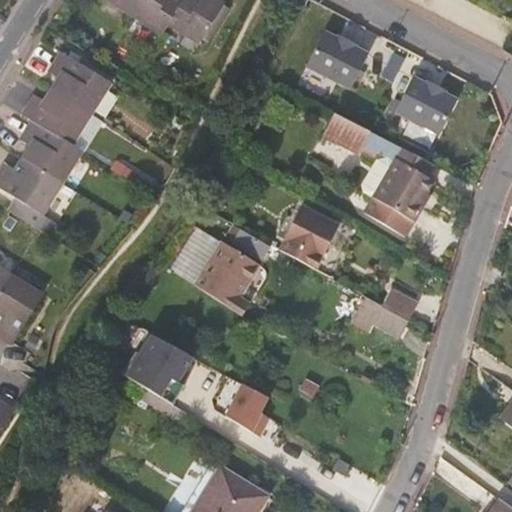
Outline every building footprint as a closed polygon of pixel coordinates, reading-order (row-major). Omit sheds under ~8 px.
[(104,0),(161,35),(167,24),(198,44),(221,6),(212,0),(104,0)] [(311,69),(356,92),(373,58),(360,51),(361,48),(343,39),(342,42),(329,35),(311,69)] [(0,169),(0,193),(35,216),(76,152),(70,148),(73,142),(70,139),(104,84),(57,54),(44,74),(55,81),(41,104),(30,98),(19,117),(28,123),(16,144),(25,151),(11,175),(1,168),(0,169)] [(394,114),(439,137),(457,102),(443,95),(444,93),(426,84),(425,86),(412,79),(394,114)] [(428,178),(434,166),(403,150),(398,159),(428,178)] [(368,196),(375,200),(397,161),(392,158),(381,159),(365,187),(368,196)] [(375,200),(416,224),(431,197),(429,196),(436,183),(428,178),(398,159),(397,161),(375,200)] [(276,250),(310,268),(335,224),(301,205),(276,250)] [(224,239),(255,257),(258,251),(262,253),(265,247),(231,227),(224,239)] [(178,280),(226,311),(236,295),(229,290),(248,262),(207,236),(178,280)] [(0,342),(4,345),(34,297),(0,276),(0,342)] [(382,308),(409,322),(418,306),(392,290),(382,308)] [(399,340),(409,322),(382,308),(367,299),(354,322),(369,331),(373,325),(399,340)] [(173,402),(200,357),(152,329),(126,375),(173,402)] [(263,437),(275,417),(264,411),(272,396),(244,380),(224,414),(263,437)] [(511,408),(503,422),(511,428),(511,408)] [(211,482),(257,511),(265,497),(219,469),(211,482)] [(255,511),(257,511),(211,482),(191,511),(255,511)] [(70,511),(104,511),(81,495),(70,511)] [(485,511),(511,511),(495,499),(485,511)]
